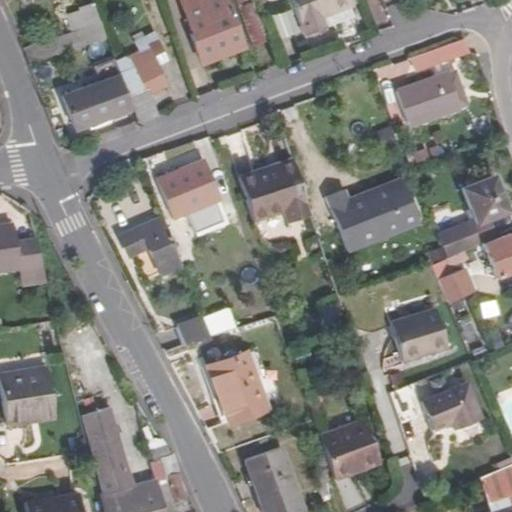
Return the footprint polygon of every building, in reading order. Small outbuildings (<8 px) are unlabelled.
[(60,0),(25,0),(30,11),(60,0)] [(225,0),(177,0),(190,36),(187,37),(198,68),(244,51),(225,0)] [(275,52),(255,0),(235,0),(257,58),(275,52)] [(353,7),(349,0),(289,0),(306,38),(328,28),(324,19),(350,8),(353,7)] [(350,8),(324,19),(328,28),(354,17),(350,8)] [(272,15),(279,38),(293,34),(286,11),(272,15)] [(81,38),(93,33),(88,16),(74,21),(81,38)] [(93,33),(81,38),(18,61),(25,78),(104,49),(98,31),(93,33)] [(463,41),(437,49),(441,62),(467,54),(463,41)] [(125,54),(145,94),(164,86),(144,45),(125,54)] [(145,94),(125,54),(114,59),(136,124),(152,118),(145,94)] [(126,112),(108,61),(92,66),(98,84),(61,97),(73,130),(126,112)] [(428,78),(441,113),(461,105),(447,71),(428,78)] [(441,113),(428,78),(398,90),(406,111),(417,107),(422,119),(441,113)] [(374,131),(378,145),(394,141),(390,126),(374,131)] [(238,180),(253,225),(281,216),(286,227),(312,218),(302,187),(294,161),(238,180)] [(171,177),(157,183),(171,219),(188,213),(189,215),(217,204),(202,163),(169,175),(171,177)] [(470,186),(491,240),(496,237),(490,219),(508,211),(493,177),(470,186)] [(347,252),(420,225),(403,180),(348,201),(344,192),(327,198),(347,252)] [(491,240),(470,186),(464,188),(477,221),(437,235),(446,260),(491,240)] [(185,275),(166,227),(121,244),(130,263),(151,256),(162,283),(185,275)] [(11,252),(10,245),(7,228),(0,228),(0,273),(14,272),(17,288),(42,283),(33,248),(11,252)] [(511,235),(487,244),(498,278),(511,274),(511,235)] [(31,241),(10,245),(11,252),(33,248),(31,241)] [(468,288),(461,271),(438,281),(445,299),(468,288)] [(334,301),(317,306),(323,326),(341,320),(334,301)] [(422,316),(435,354),(449,349),(436,311),(422,316)] [(435,354),(422,316),(391,326),(402,363),(419,358),(418,355),(431,351),(432,355),(435,354)] [(211,339),(202,319),(176,329),(183,348),(211,339)] [(263,412),(245,357),(206,369),(223,425),(263,412)] [(0,396),(4,424),(53,417),(46,370),(0,376),(0,396)] [(450,393),(463,429),(480,423),(465,387),(450,393)] [(463,429),(450,393),(419,405),(430,433),(449,427),(451,433),(463,429)] [(96,481),(121,475),(104,412),(85,417),(92,444),(87,446),(96,481)] [(0,425),(0,449),(19,448),(18,425),(0,425)] [(140,429),(149,462),(171,456),(151,427),(140,429)] [(383,477),(367,431),(321,448),(338,494),(383,477)] [(279,496),(264,501),(267,511),(305,511),(284,449),(249,461),(254,475),(260,490),(262,496),(278,491),(279,496)] [(149,462),(159,504),(182,497),(171,456),(149,462)] [(511,511),(511,463),(498,470),(479,476),(490,511),(511,511)] [(260,490),(254,475),(247,478),(253,493),(260,490)] [(262,496),(264,501),(279,496),(278,491),(262,496)] [(159,504),(161,511),(181,511),(190,510),(186,496),(182,497),(159,504)] [(78,511),(76,498),(23,506),(23,511),(78,511)]
